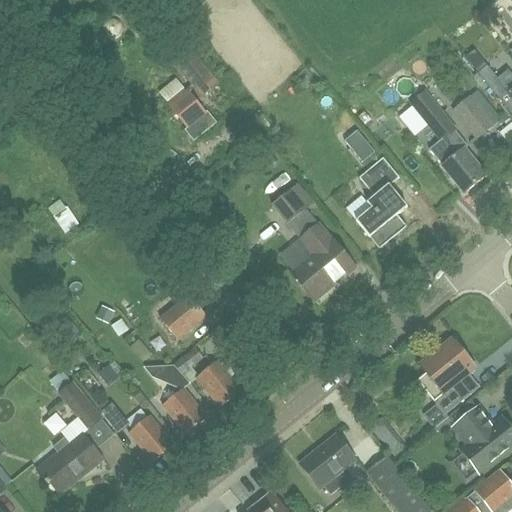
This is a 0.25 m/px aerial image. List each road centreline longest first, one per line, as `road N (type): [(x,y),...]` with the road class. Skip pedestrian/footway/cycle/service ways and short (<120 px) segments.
road 1 (residential): [(313,395),(0,15)]
road 2 (tertiary): [(313,395),(475,262)]
road 3 (tertiary): [(170,511),(313,395)]
